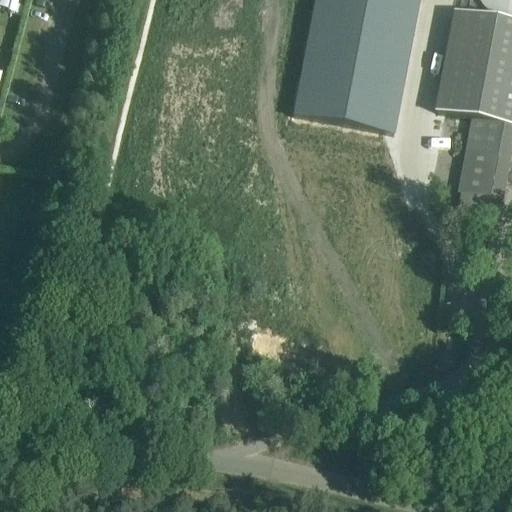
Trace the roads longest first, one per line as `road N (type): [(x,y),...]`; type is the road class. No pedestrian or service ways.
road 1 (track): [(485,363),(419,190),(447,0)]
road 2 (unclassified): [(170,456),(302,429),(511,355)]
road 3 (unclassified): [(395,511),(170,456)]
road 4 (track): [(511,191),(485,363)]
road 5 (unclassified): [(170,456),(0,429)]
